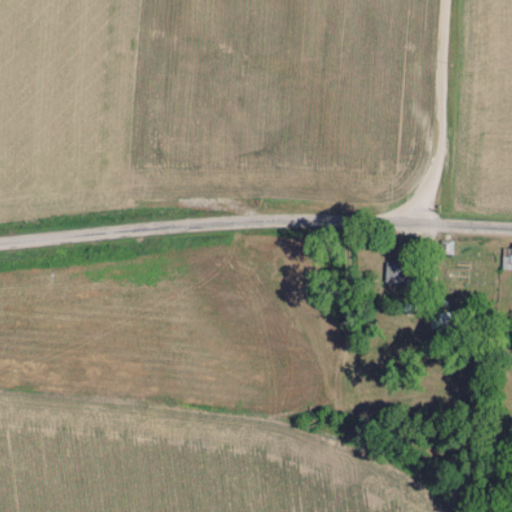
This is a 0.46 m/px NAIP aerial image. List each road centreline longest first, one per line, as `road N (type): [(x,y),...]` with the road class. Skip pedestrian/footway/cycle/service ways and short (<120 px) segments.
road 1 (tertiary): [(511,226),(266,219),(0,242)]
road 2 (residential): [(416,222),(442,146),(447,0)]
